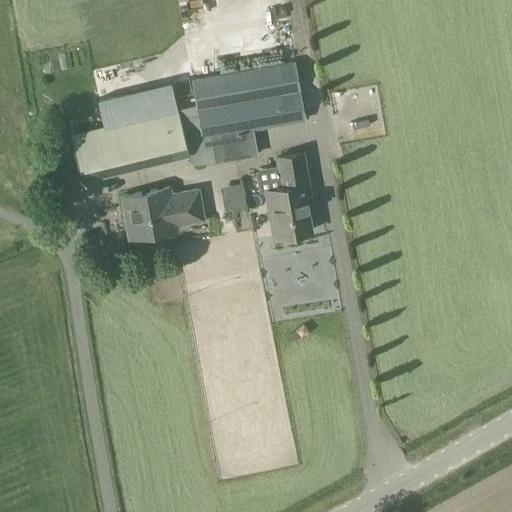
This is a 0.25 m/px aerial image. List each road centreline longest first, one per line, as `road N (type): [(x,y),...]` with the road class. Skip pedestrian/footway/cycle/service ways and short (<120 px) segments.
road 1 (unknown): [(386,490),(294,0)]
road 2 (tertiary): [(349,511),(511,420)]
